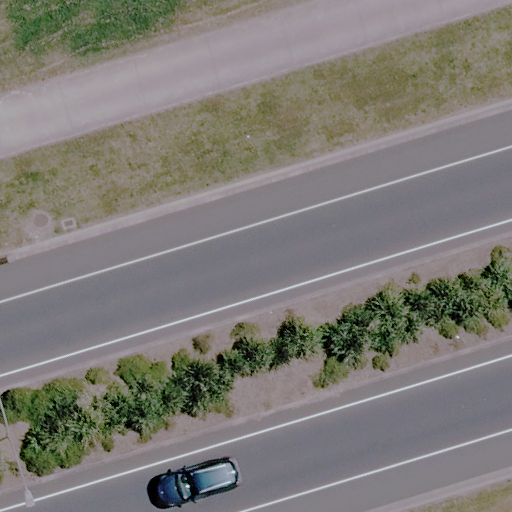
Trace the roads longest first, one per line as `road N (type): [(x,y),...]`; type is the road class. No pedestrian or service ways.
road 1 (secondary): [(0,321),(511,174)]
road 2 (secondary): [(511,396),(120,511)]
